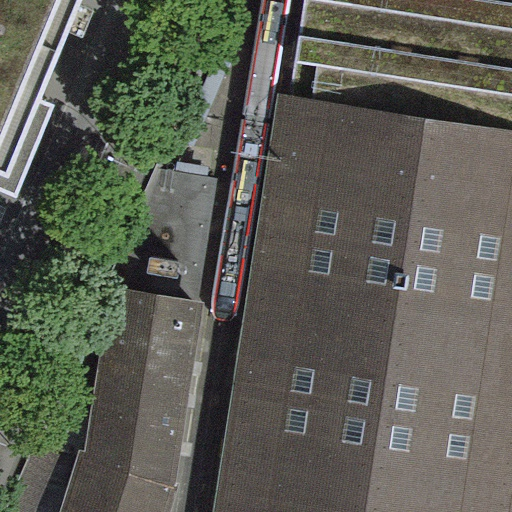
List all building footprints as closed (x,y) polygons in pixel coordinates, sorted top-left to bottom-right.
[(0,0),(0,164),(54,0),(0,0)] [(511,511),(511,0),(302,0),(218,511),(511,511)] [(113,292),(204,311),(219,181),(163,171),(113,292)] [(86,455),(176,496),(204,311),(113,292),(86,455)] [(171,511),(176,496),(86,455),(80,453),(61,511),(171,511)]
